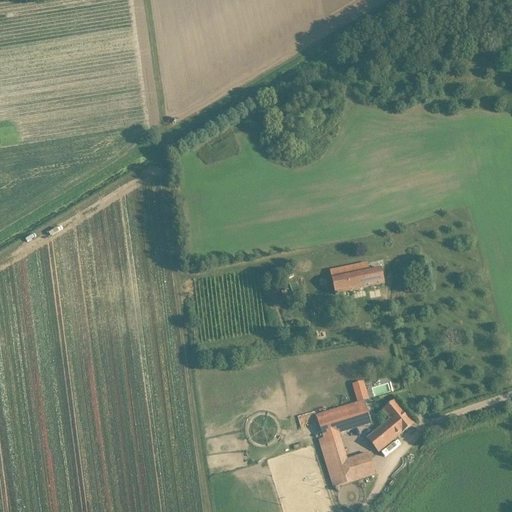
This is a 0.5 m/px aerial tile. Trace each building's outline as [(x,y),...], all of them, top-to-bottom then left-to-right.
[(369,271),(368,264),(330,272),(335,295),(385,285),(381,268),(369,271)] [(285,304),(296,300),(289,282),(279,285),(285,304)] [(323,439),(339,434),(371,424),(364,401),(316,416),(323,439)] [(368,440),(379,453),(413,425),(397,405),(394,401),(383,410),(391,420),(368,440)] [(376,475),(369,454),(348,460),(348,463),(328,469),(331,479),(333,488),(376,475)]
